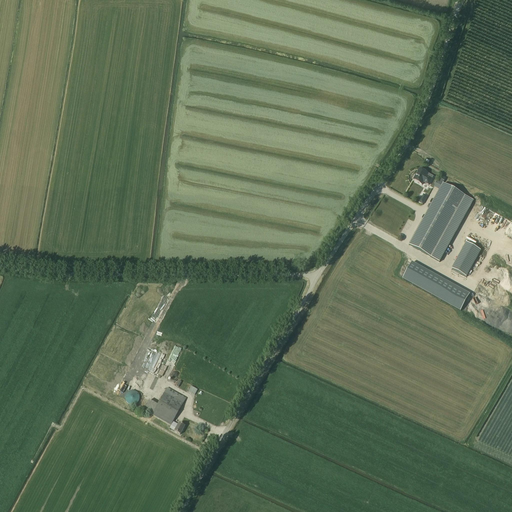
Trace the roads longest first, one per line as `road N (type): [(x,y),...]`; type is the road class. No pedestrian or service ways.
road 1 (unclassified): [(320,278),(0,266)]
road 2 (unclassified): [(320,278),(420,126),(464,0)]
road 3 (unclassified): [(184,511),(320,278)]
